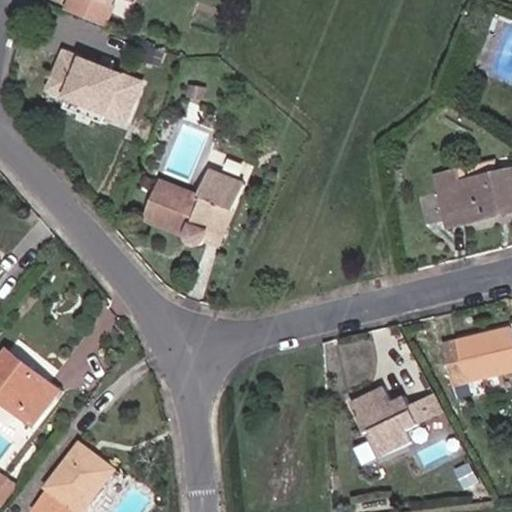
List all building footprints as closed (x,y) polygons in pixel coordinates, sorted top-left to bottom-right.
[(58,0),(55,10),(96,26),(106,0),(58,0)] [(157,80),(75,50),(58,94),(141,125),(157,80)] [(212,228),(225,233),(248,175),(212,161),(202,190),(161,175),(150,205),(189,219),(185,227),(196,236),(212,228)] [(470,170),(443,175),(456,230),(511,218),(511,172),(473,181),(470,170)] [(185,227),(189,219),(150,205),(147,214),(185,227)] [(511,331),(453,344),(463,390),(511,380),(511,331)] [(57,399),(45,390),(54,379),(13,346),(0,361),(0,396),(38,425),(57,399)] [(45,390),(57,399),(66,388),(54,379),(45,390)] [(396,389),(363,402),(396,455),(423,447),(418,434),(429,429),(414,398),(403,402),(396,389)] [(421,404),(430,421),(441,415),(432,399),(421,404)] [(97,511),(126,470),(90,442),(53,491),(58,494),(43,511),(97,511)] [(0,468),(0,504),(3,507),(20,482),(0,468)]
